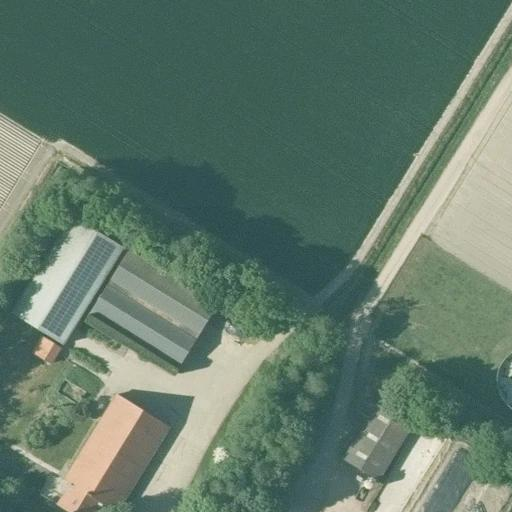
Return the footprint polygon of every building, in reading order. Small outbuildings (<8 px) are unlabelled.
[(71,216),(10,313),(61,345),(121,248),(71,216)] [(176,371),(216,307),(127,252),(88,315),(176,371)] [(48,364),(57,349),(39,337),(30,353),(48,364)] [(111,511),(117,511),(168,429),(115,397),(62,482),(69,486),(56,507),(65,511),(97,511),(101,506),(111,511)] [(378,483),(411,427),(375,406),(342,462),(378,483)] [(432,442),(414,474),(424,479),(441,447),(432,442)] [(303,474),(315,451),(303,445),(291,467),(303,474)] [(453,511),(482,468),(460,455),(423,511),(453,511)] [(412,503),(414,498),(388,486),(378,509),(380,510),(378,511),(399,511),(405,500),(412,503)]
